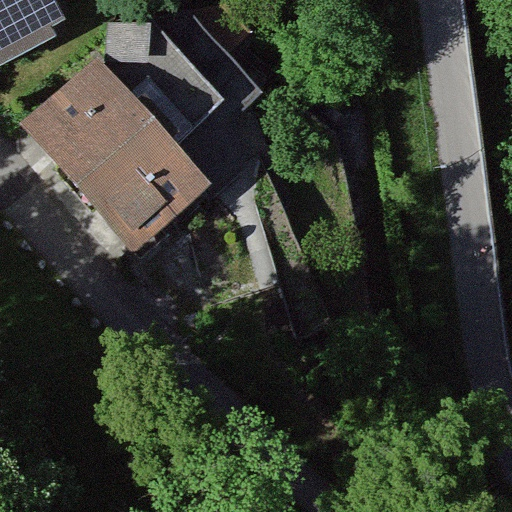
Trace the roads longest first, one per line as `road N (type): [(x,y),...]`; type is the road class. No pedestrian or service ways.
road 1 (residential): [(0,168),(117,304),(338,511)]
road 2 (unclassified): [(511,455),(498,432),(480,352),(438,0)]
